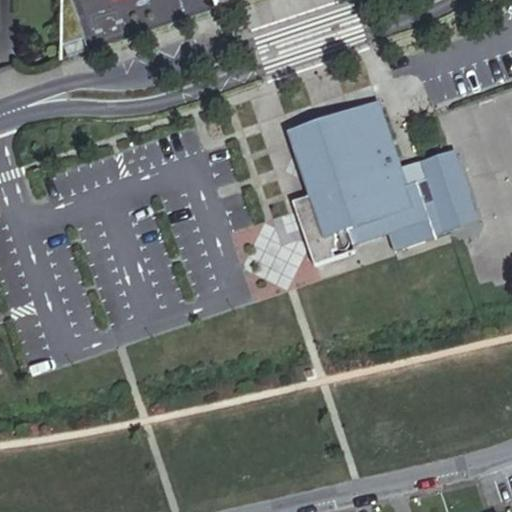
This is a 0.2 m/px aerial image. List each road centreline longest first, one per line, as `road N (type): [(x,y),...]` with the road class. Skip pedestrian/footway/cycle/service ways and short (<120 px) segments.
road 1 (secondary): [(36,104),(159,97),(451,0)]
road 2 (secondary): [(389,0),(182,67),(68,85),(36,104)]
road 3 (unclassified): [(268,511),(511,453)]
